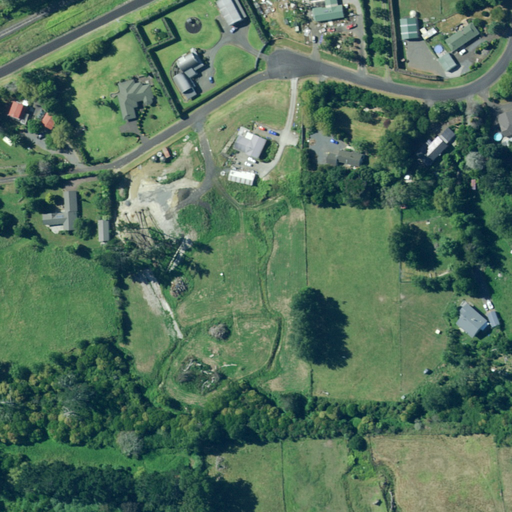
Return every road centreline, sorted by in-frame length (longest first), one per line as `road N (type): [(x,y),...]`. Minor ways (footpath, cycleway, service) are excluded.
road 1 (residential): [(280,63),(446,94),(492,73),(511,46)]
road 2 (unknown): [(280,63),(113,168)]
road 3 (residential): [(0,72),(143,0)]
